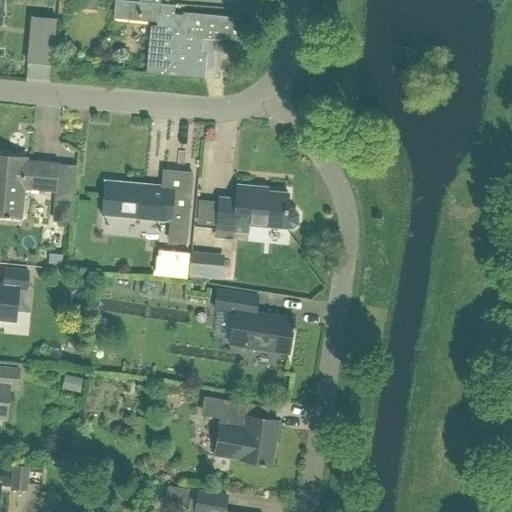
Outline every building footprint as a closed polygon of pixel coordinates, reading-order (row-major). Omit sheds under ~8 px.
[(78,0),(78,11),(97,12),(97,0),(78,0)] [(177,75),(205,78),(207,53),(197,53),(198,38),(240,42),(243,17),(183,12),(183,14),(175,14),(176,4),(162,3),(139,0),(135,0),(115,0),(113,18),(115,18),(115,17),(158,21),(157,25),(150,24),(150,27),(151,27),(147,71),(123,68),(123,70),(169,75),(170,72),(178,73),(177,75)] [(55,59),(59,16),(35,13),(31,57),(55,59)] [(0,154),(0,215),(5,216),(5,217),(10,218),(10,216),(22,217),(25,188),(57,191),(59,164),(27,161),(28,157),(0,154)] [(190,173),(178,171),(164,170),(163,171),(164,171),(163,186),(106,180),(102,216),(171,223),(170,233),(184,234),(190,173)] [(220,198),(217,230),(249,233),(250,224),(293,228),(298,224),(299,214),(294,209),(288,209),(289,193),(256,190),(256,187),(238,185),(237,199),(220,198)] [(44,259),(58,260),(59,244),(45,243),(44,259)] [(188,275),(222,279),(225,254),(191,250),(188,275)] [(0,282),(0,320),(17,322),(20,286),(26,287),(26,290),(27,290),(29,271),(6,269),(5,283),(0,282)] [(259,295),(218,289),(215,309),(234,312),(229,344),(288,354),(286,366),(287,366),(293,330),(296,330),(296,326),(294,325),(295,318),(256,312),(259,295)] [(0,419),(8,420),(11,384),(17,384),(17,388),(19,388),(20,368),(0,366),(0,419)] [(255,397),(254,370),(234,370),(234,398),(255,397)] [(261,406),(229,401),(208,397),(205,416),(221,418),(215,456),(261,463),(260,465),(265,466),(265,463),(272,465),(279,421),(259,418),(261,406)] [(30,465),(13,464),(11,488),(28,489),(30,465)] [(0,503),(2,482),(8,483),(8,486),(9,486),(11,467),(0,465),(0,503)] [(167,485),(165,501),(187,504),(189,488),(167,485)] [(225,511),(228,497),(198,492),(195,511),(225,511)]
